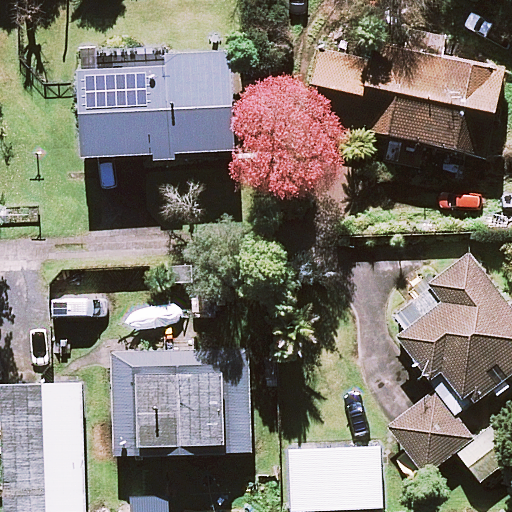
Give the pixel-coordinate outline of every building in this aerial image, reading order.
[(505,73),(402,53),(399,68),(320,53),(307,124),(378,138),(373,161),(421,170),(425,147),(488,159),(505,73)] [(237,154),(233,56),(82,62),(86,160),(237,154)] [(400,339),(435,387),(387,422),(423,472),(475,435),(461,415),(511,378),(511,305),(509,308),(471,254),(430,284),(446,306),(400,339)] [(253,455),(251,353),(115,355),(116,457),(253,455)] [(86,511),(83,386),(4,388),(7,511),(86,511)] [(511,463),(511,417),(461,453),(480,484),(511,463)] [(383,448),(293,446),(291,509),(381,511),(383,448)]
